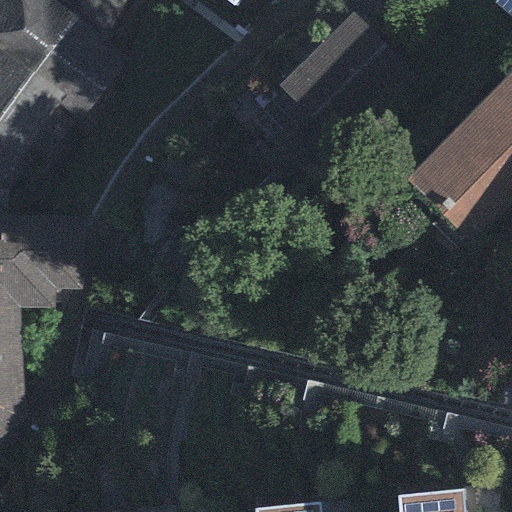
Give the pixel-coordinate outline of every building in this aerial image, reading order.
[(129,3),(124,0),(6,0),(0,9),(0,41),(5,46),(0,52),(0,208),(6,200),(0,195),(0,190),(60,110),(80,124),(125,63),(99,44),(129,3)] [(286,81),(280,87),(307,112),(319,125),(389,55),(350,17),(286,81)] [(280,87),(286,81),(271,66),(226,114),(268,153),(307,112),(280,87)] [(511,204),(511,78),(510,77),(403,191),(468,251),(511,204)] [(75,222),(0,220),(0,439),(18,427),(20,316),(79,291),(75,222)] [(463,511),(462,492),(397,499),(398,511),(463,511)]
